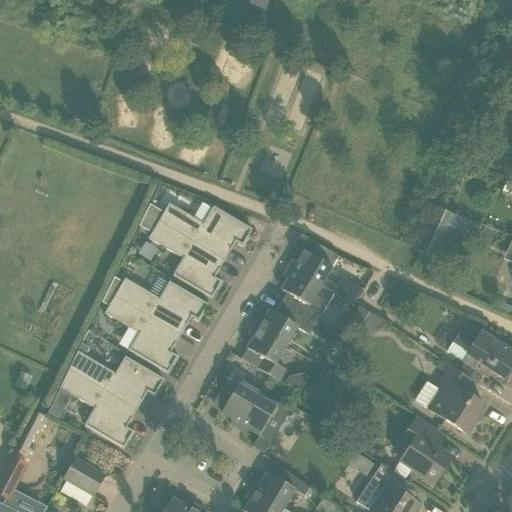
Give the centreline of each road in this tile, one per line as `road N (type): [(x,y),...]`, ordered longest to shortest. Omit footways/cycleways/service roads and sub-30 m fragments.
road 1 (track): [(0,114),(294,224),(511,327)]
road 2 (residential): [(178,424),(294,224)]
road 3 (residential): [(178,424),(238,459),(218,494),(158,459)]
